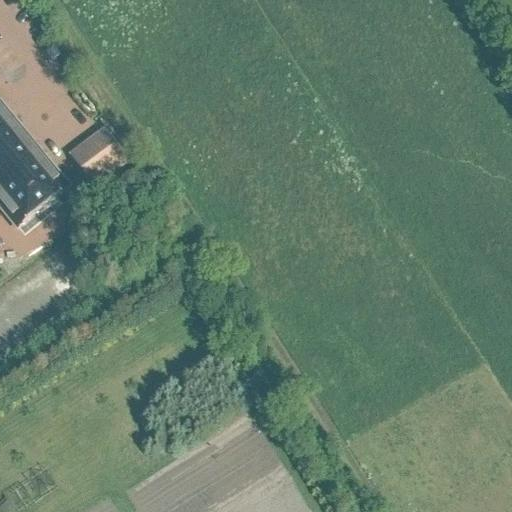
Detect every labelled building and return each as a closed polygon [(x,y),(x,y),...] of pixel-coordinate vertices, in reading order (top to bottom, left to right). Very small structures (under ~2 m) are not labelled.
[(51,63),(58,59),(53,51),(46,56),(51,63)] [(0,212),(17,234),(67,194),(0,111),(0,212)] [(104,132),(73,155),(99,189),(129,166),(104,132)] [(119,441),(152,422),(139,401),(106,419),(119,441)] [(74,415),(50,432),(59,445),(83,427),(74,415)] [(0,470),(0,496),(4,503),(18,492),(12,484),(19,479),(8,464),(0,470)]
